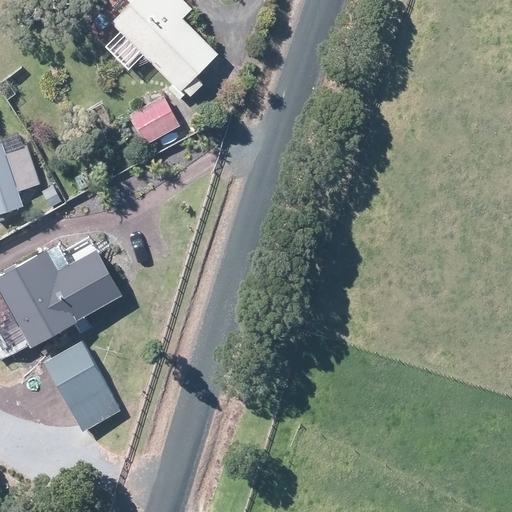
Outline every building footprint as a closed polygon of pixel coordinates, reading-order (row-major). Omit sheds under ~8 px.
[(123,0),(105,18),(174,87),(177,84),(186,92),(197,80),(189,72),(212,50),(177,15),(187,5),(181,0),(123,0)] [(174,122),(166,108),(158,93),(125,111),(141,141),(174,122)] [(37,181),(24,142),(17,144),(13,130),(0,134),(0,217),(0,216),(0,208),(18,202),(14,188),(37,181)] [(116,291),(91,244),(50,266),(38,244),(0,265),(0,321),(8,317),(22,342),(30,338),(69,316),(78,311),(116,291)] [(65,404),(102,384),(77,338),(39,358),(65,404)]
